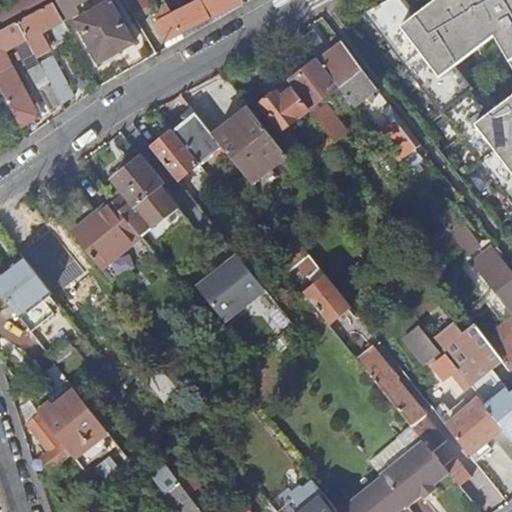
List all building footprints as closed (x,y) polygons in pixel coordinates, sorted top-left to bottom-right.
[(22,20),(44,8),(39,0),(25,0),(15,5),(22,20)] [(18,22),(36,58),(50,51),(41,34),(80,13),(75,5),(84,0),(58,0),(44,8),(22,20),(18,22)] [(125,0),(136,18),(152,10),(146,0),(125,0)] [(182,32),(242,1),(241,0),(195,0),(172,13),(182,32)] [(511,138),(491,112),(456,65),(416,14),(405,0),(384,0),(364,12),(508,201),(511,206),(511,138)] [(434,0),(416,14),(456,65),(478,48),(494,36),(472,0),(434,0)] [(511,0),(472,0),(494,36),(511,65),(511,0)] [(99,63),(134,43),(110,1),(76,21),(99,63)] [(0,89),(5,99),(21,126),(40,116),(13,65),(12,64),(9,59),(4,58),(5,51),(19,44),(26,56),(20,59),(30,77),(43,70),(36,58),(18,22),(0,31),(0,89)] [(339,87),(363,70),(345,46),(333,55),(328,48),(313,29),(301,38),(318,59),(338,85),(339,87)] [(345,46),(340,40),(328,48),(333,55),(345,46)] [(313,64),(333,90),(338,85),(318,59),(313,64)] [(313,64),(289,82),(294,88),(309,108),(331,138),(332,140),(345,130),(333,115),(345,106),(336,94),(332,97),(329,93),(333,90),(313,64)] [(49,81),(58,76),(53,67),(44,72),(49,81)] [(378,90),(363,70),(339,87),(354,107),(378,90)] [(50,82),(62,104),(74,97),(61,75),(58,76),(49,81),(50,82)] [(50,111),(62,104),(50,82),(38,88),(50,111)] [(309,108),(294,88),(282,97),(277,91),(261,103),(281,130),(309,108)] [(491,112),(511,138),(511,95),(510,97),(491,112)] [(397,162),(419,143),(390,105),(381,111),(382,112),(390,123),(375,134),(397,162)] [(288,157),(252,109),(215,138),(222,147),(253,185),(288,157)] [(367,123),(375,134),(390,123),(382,112),(367,123)] [(215,138),(196,113),(173,131),(198,162),(200,164),(222,147),(215,138)] [(198,162),(173,131),(151,148),(176,179),(198,162)] [(339,149),(332,140),(331,138),(319,148),(327,159),(339,149)] [(122,192),(110,201),(111,202),(139,236),(177,207),(159,184),(161,182),(139,156),(111,179),(122,192)] [(217,186),(206,172),(195,182),(206,195),(217,186)] [(139,236),(111,202),(71,234),(99,269),(140,238),(139,236)] [(183,215),(177,207),(139,236),(140,238),(149,248),(163,237),(161,232),(183,215)] [(447,210),(438,216),(450,233),(448,233),(465,255),(477,246),(447,210)] [(279,261),(329,324),(350,306),(344,299),(300,244),(279,261)] [(511,272),(492,247),(472,262),(511,312),(511,272)] [(24,256),(20,251),(8,261),(12,266),(24,256)] [(266,289),(238,255),(198,288),(226,322),(266,289)] [(8,274),(0,279),(0,293),(19,317),(31,332),(55,314),(44,298),(52,292),(24,256),(12,266),(9,268),(5,271),(8,274)] [(106,304),(87,281),(76,289),(95,314),(106,304)] [(504,427),(511,437),(511,390),(501,399),(483,375),(502,360),(483,336),(473,323),(462,333),(453,322),(433,338),(446,355),(457,368),(479,396),(504,427)] [(511,373),(511,342),(498,325),(483,336),(502,360),(511,373)] [(64,341),(48,353),(54,362),(70,350),(64,341)] [(373,378),(386,367),(371,347),(357,358),(373,378)] [(443,379),(457,368),(446,355),(433,366),(443,379)] [(385,394),(399,382),(386,367),(373,378),(385,394)] [(47,395),(49,399),(53,404),(74,388),(68,379),(47,395)] [(449,473),(479,510),(491,501),(455,456),(449,460),(438,447),(446,442),(399,382),(385,394),(412,426),(449,473)] [(49,399),(37,408),(73,454),(90,440),(106,428),(74,388),(53,404),(49,399)] [(426,400),(440,418),(447,412),(445,410),(447,408),(435,394),(426,400)] [(496,434),(504,427),(479,396),(471,403),(496,434)] [(440,418),(445,424),(468,405),(463,398),(447,412),(440,418)] [(37,408),(30,399),(22,405),(25,418),(51,452),(42,458),(51,471),(73,454),(37,408)] [(445,424),(469,455),(470,454),(477,462),(493,450),(486,441),(492,437),(511,460),(511,459),(511,437),(504,427),(496,434),(471,403),(468,405),(445,424)] [(407,507),(422,495),(424,498),(437,488),(434,484),(449,473),(412,426),(398,437),(399,438),(409,451),(381,474),(382,475),(405,505),(407,507)] [(90,440),(73,454),(78,460),(111,435),(106,428),(90,440)] [(370,461),(381,474),(409,451),(399,438),(370,461)] [(382,475),(360,493),(375,511),(396,511),(405,505),(382,475)] [(304,511),(303,511),(337,511),(324,496),(312,480),(303,488),(300,486),(293,491),(293,495),(292,496),(304,511)] [(202,511),(180,484),(166,495),(179,511),(202,511)] [(375,511),(360,493),(337,511),(375,511)]
